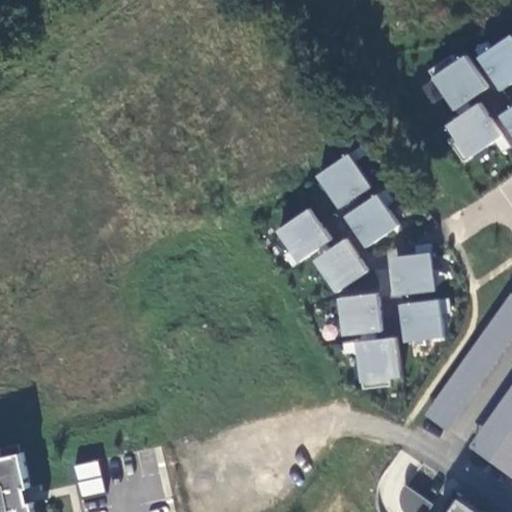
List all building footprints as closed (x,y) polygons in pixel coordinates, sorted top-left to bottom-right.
[(511,83),(511,37),(510,35),(476,58),(500,92),(511,83)] [(488,88),(465,54),(431,76),(454,111),(488,88)] [(502,137),(479,102),(445,125),(469,160),(502,137)] [(511,105),(497,116),(511,137),(511,105)] [(370,188),(347,153),(313,176),(337,211),(370,188)] [(400,228),(377,193),(343,216),(366,251),(400,228)] [(332,242),(309,207),(275,230),(298,265),(332,242)] [(369,272),(346,238),(312,260),(335,295),(369,272)] [(434,294),(430,253),(389,257),(393,298),(434,294)] [(382,334),(378,292),(337,297),(341,338),(382,334)] [(511,293),(509,292),(425,416),(448,431),(511,336),(511,293)] [(444,340),(439,299),(399,303),(403,345),(444,340)] [(400,379),(396,338),(355,342),(360,384),(400,379)] [(22,456),(0,460),(0,511),(34,511),(33,505),(29,506),(26,492),(30,491),(22,456)] [(99,464),(74,469),(77,485),(103,480),(99,464)] [(106,496),(103,480),(77,485),(81,502),(106,496)] [(433,511),(436,508),(406,486),(402,497),(403,510),(404,511),(433,511)] [(474,511),(461,502),(454,511),(474,511)]
